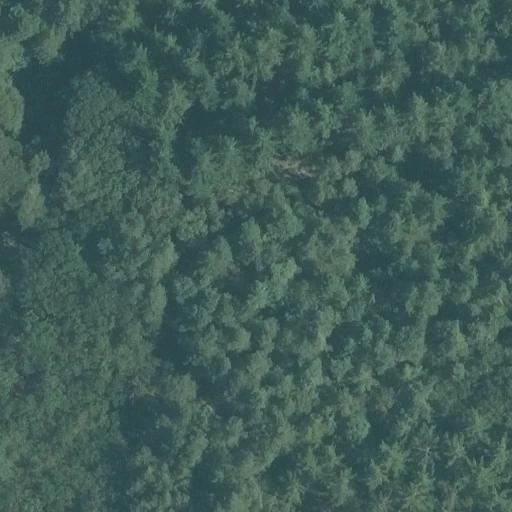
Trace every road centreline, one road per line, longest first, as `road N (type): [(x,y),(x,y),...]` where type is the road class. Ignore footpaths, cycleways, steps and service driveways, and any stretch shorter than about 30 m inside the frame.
road 1 (track): [(0,267),(165,210),(511,121)]
road 2 (track): [(40,252),(91,284),(210,419),(244,511)]
road 3 (track): [(73,0),(126,222)]
